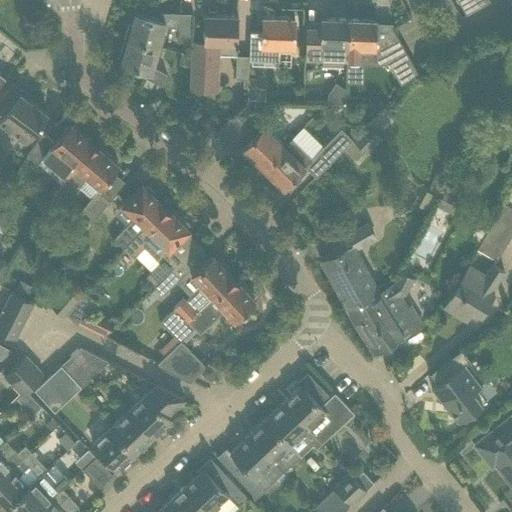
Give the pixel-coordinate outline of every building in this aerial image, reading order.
[(487,2),(485,0),(457,0),(465,14),(487,2)] [(163,26),(179,27),(179,42),(190,43),(191,13),(160,12),(158,19),(134,12),(127,37),(157,45),(163,26)] [(218,50),(237,51),(238,15),(204,14),(203,41),(191,40),(189,90),(213,91),(214,70),(218,70),(218,50)] [(193,16),(192,39),(203,40),(204,17),(193,16)] [(293,46),(294,17),(262,16),(262,31),(250,31),(249,55),(249,59),(278,60),(278,46),(293,46)] [(306,23),(305,58),(318,58),(335,59),(347,59),(348,19),(320,18),(320,24),(306,23)] [(376,20),(348,19),(347,59),(383,60),(392,67),(401,82),(418,73),(392,27),(376,26),(376,20)] [(152,66),(157,45),(127,37),(120,62),(144,69),(143,75),(160,85),(166,73),(152,66)] [(248,78),(248,66),(249,66),(249,59),(249,55),(236,55),(235,78),(248,78)] [(12,82),(0,97),(0,122),(26,141),(35,129),(47,112),(20,92),(22,89),(12,82)] [(248,88),(248,99),(267,100),(267,88),(248,88)] [(244,103),(233,114),(245,125),(255,115),(245,104),(244,103)] [(359,122),(347,134),(341,127),(316,152),(328,163),(352,139),(367,154),(383,138),(375,130),(393,112),(385,105),(363,127),(359,122)] [(44,131),(26,154),(37,163),(43,157),(49,162),(56,168),(50,175),(60,183),(93,144),(81,133),(81,131),(76,126),(73,127),(70,124),(69,123),(56,138),(55,140),(44,131)] [(262,168),(284,146),(263,126),(242,147),(262,168)] [(283,188),(312,158),(291,138),(284,146),(262,168),(283,188)] [(61,184),(59,187),(71,196),(88,175),(95,182),(100,186),(118,164),(117,163),(117,164),(114,161),(114,159),(109,154),(106,155),(93,144),(60,183),(61,184)] [(135,216),(114,238),(124,247),(165,206),(153,194),(153,192),(148,187),(145,187),(141,184),(128,198),(122,203),(130,211),(135,216)] [(110,200),(97,189),(78,213),(91,223),(110,200)] [(497,258),(511,232),(511,207),(503,202),(477,247),(497,258)] [(165,206),(124,247),(134,257),(147,243),(155,234),(163,242),(169,248),(187,228),(184,225),(184,222),(179,217),(176,218),(165,206)] [(346,235),(330,243),(335,252),(321,260),(347,306),(376,290),(353,248),(374,237),(367,223),(346,235)] [(155,284),(180,259),(172,250),(146,275),(155,284)] [(174,307),(160,321),(168,328),(172,333),(179,341),(180,340),(181,340),(194,328),(193,327),(186,320),(233,277),(221,264),(222,262),(217,257),(215,257),(212,254),(211,252),(191,271),(191,272),(202,285),(187,299),(184,297),(183,298),(174,306),(174,307)] [(163,293),(189,268),(180,259),(155,284),(163,293)] [(468,264),(453,288),(443,305),(466,320),(473,309),(481,314),(494,293),(490,291),(503,270),(493,263),(486,275),(468,264)] [(406,309),(398,296),(404,291),(412,277),(400,272),(395,282),(378,293),(376,290),(347,306),(357,324),(375,351),(412,330),(402,312),(406,309)] [(233,277),(186,320),(193,327),(194,328),(199,334),(209,324),(208,323),(216,315),(224,307),(233,318),(234,319),(255,299),(254,299),(251,296),(252,294),(247,289),(244,289),(233,277)] [(65,312),(79,296),(64,283),(48,302),(63,314),(65,312)] [(27,314),(33,302),(11,290),(5,303),(27,314)] [(0,314),(21,325),(27,314),(5,303),(0,312),(0,314)] [(0,330),(14,338),(21,325),(0,314),(0,330)] [(205,365),(181,340),(180,340),(179,341),(157,362),(191,379),(205,365)] [(89,377),(108,360),(79,346),(69,356),(89,377)] [(464,364),(470,360),(461,349),(429,373),(437,384),(431,388),(457,422),(482,403),(473,391),(481,385),(464,364)] [(12,384),(34,364),(25,354),(3,374),(12,384)] [(89,377),(69,356),(60,364),(80,386),(89,377)] [(21,393),(43,373),(34,364),(12,384),(21,393)] [(46,377),(33,389),(34,389),(40,396),(54,411),(71,395),(76,390),(80,386),(60,364),(51,373),(46,377)] [(166,415),(184,398),(155,384),(128,409),(153,436),(170,419),(166,415)] [(340,408),(330,396),(320,386),(311,394),(301,384),(283,401),(318,439),(336,422),(331,417),(340,408)] [(283,401),(265,418),(290,444),(301,434),(311,445),(318,439),(283,401)] [(153,436),(128,409),(110,426),(135,452),(153,436)] [(511,414),(490,431),(474,444),(491,466),(495,464),(511,485),(511,414)] [(280,454),(290,444),(265,418),(248,434),(283,472),(290,465),(280,454)] [(135,452),(110,426),(92,443),(103,455),(117,469),(135,452)] [(65,432),(58,438),(67,448),(74,442),(65,432)] [(248,434),(230,451),(239,461),(230,470),(244,485),(251,493),(261,483),(255,477),(265,467),(276,478),(283,472),(248,434)] [(0,478),(22,457),(30,450),(25,445),(17,452),(6,440),(5,441),(0,445),(0,478)] [(112,473),(96,456),(83,469),(99,486),(112,473)] [(27,485),(33,480),(37,476),(28,466),(29,465),(22,457),(0,478),(0,508),(2,511),(8,505),(7,504),(28,486),(27,485)] [(230,511),(247,497),(240,489),(226,474),(217,483),(203,468),(185,485),(210,511),(230,511)] [(14,511),(35,511),(61,487),(69,480),(62,473),(54,480),(44,470),(37,476),(33,480),(27,485),(28,486),(7,504),(8,505),(14,511)] [(349,472),(334,485),(351,503),(365,489),(355,479),(349,472)] [(362,472),(355,479),(365,489),(372,483),(362,472)] [(210,511),(185,485),(167,501),(177,511),(210,511)] [(71,511),(78,506),(68,495),(61,487),(35,511),(71,511)] [(315,505),(320,511),(319,511),(320,511),(341,511),(348,506),(332,489),(315,505)] [(177,511),(167,501),(156,511),(177,511)]
